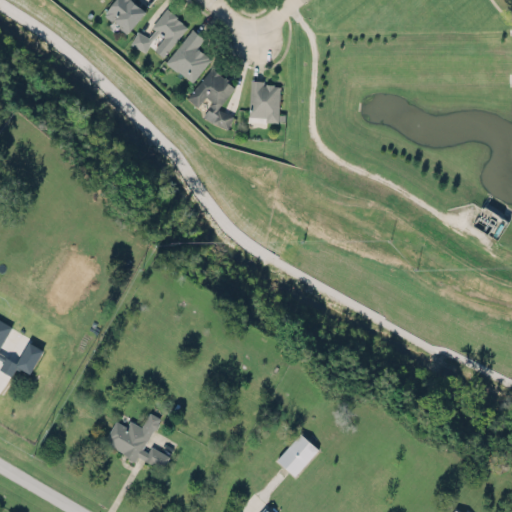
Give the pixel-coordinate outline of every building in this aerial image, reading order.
[(105,9),(112,0),(138,0),(148,8),(127,33),(119,26),(122,22),(114,15),(112,18),(105,12),(107,10),(105,9)] [(186,25),(163,55),(153,48),(164,35),(158,31),(151,39),(145,50),(130,42),(137,28),(148,35),(155,28),(151,25),(166,5),(177,14),(176,15),(182,19),(181,20),(186,25)] [(165,60),(191,82),(210,58),(196,46),(204,37),(192,27),(165,60)] [(184,96),(210,65),(223,76),(224,74),(229,78),(227,80),(234,86),(216,107),(232,114),(226,128),(211,121),(203,115),(208,108),(210,109),(211,107),(207,104),(211,99),(206,95),(197,106),(184,96)] [(249,115),(265,116),(264,120),(284,121),(284,113),(278,113),(279,84),(263,83),(263,79),(250,79),(249,115)] [(42,347),(27,338),(15,359),(0,349),(0,340),(11,323),(0,316),(0,357),(4,360),(0,366),(12,373),(17,364),(28,370),(42,347)] [(158,416),(147,409),(138,425),(130,420),(125,427),(114,420),(103,438),(124,451),(123,453),(134,460),(137,455),(147,461),(153,451),(165,458),(169,452),(149,441),(145,448),(141,445),(158,416)] [(317,448),(300,432),(275,458),(293,475),(317,448)]
